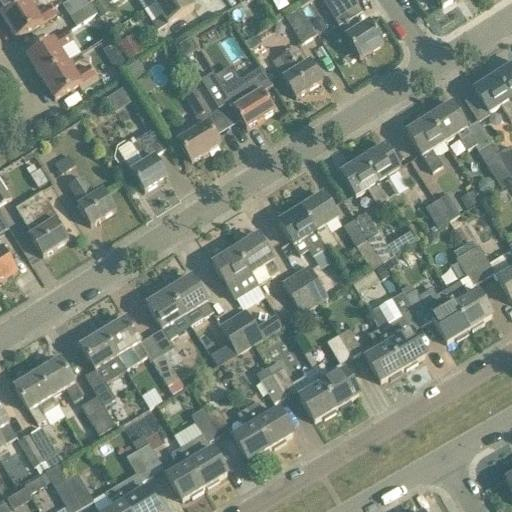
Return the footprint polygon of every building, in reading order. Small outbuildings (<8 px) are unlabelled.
[(0,0),(0,17),(2,21),(29,4),(26,0),(0,0)] [(74,0),(63,8),(70,20),(71,20),(70,19),(90,6),(85,0),(74,0)] [(111,13),(103,0),(102,0),(94,6),(102,19),(111,13)] [(162,18),(152,25),(158,34),(168,27),(168,28),(194,11),(186,0),(163,0),(154,6),(162,18)] [(384,47),(378,39),(370,25),(358,32),(351,22),(362,16),(351,0),(320,0),(338,29),(339,28),(346,39),(345,40),(359,62),(384,47)] [(434,0),(442,11),(458,0),(434,0)] [(2,21),(16,43),(56,17),(50,8),(37,16),(29,4),(2,21)] [(77,30),(80,28),(84,35),(101,24),(90,6),(70,19),(71,20),(70,20),(77,30)] [(307,16),(316,34),(333,26),(324,8),(307,16)] [(299,10),(295,13),(285,20),(302,48),(317,37),(299,10)] [(73,43),(67,34),(27,59),(41,81),(67,65),(59,52),(73,43)] [(257,38),(246,44),(251,53),(262,46),(257,38)] [(322,85),(317,77),(309,65),(305,68),(294,50),(281,59),(291,76),(283,81),(296,102),(322,85)] [(115,76),(129,66),(120,51),(105,60),(115,76)] [(41,81),(55,103),(95,78),(90,69),(75,78),(67,65),(41,81)] [(511,69),(497,79),(502,87),(511,103),(511,69)] [(261,71),(225,94),(213,77),(201,84),(201,85),(201,86),(218,113),(230,106),(246,133),(275,115),(262,95),(272,89),(261,71)] [(511,103),(502,87),(497,79),(474,93),(489,117),(501,109),(511,126),(511,125),(511,103)] [(151,84),(148,80),(138,87),(140,90),(145,98),(155,91),(151,84)] [(172,136),(178,146),(191,167),(220,149),(204,122),(218,113),(201,86),(190,93),(205,116),(172,136)] [(435,130),(445,145),(457,138),(467,154),(477,148),(466,131),(452,107),(430,121),(435,130)] [(153,127),(144,113),(137,117),(146,131),(153,127)] [(445,145),(435,130),(430,121),(407,136),(432,176),(443,170),(432,153),(445,145)] [(168,182),(162,173),(154,160),(170,150),(158,130),(132,146),(138,156),(125,164),(145,196),(168,182)] [(511,184),(511,180),(493,149),(491,146),(478,155),(502,192),(511,184)] [(363,163),(388,204),(398,197),(388,180),(400,172),(385,149),(363,163)] [(498,157),(493,149),(511,180),(511,152),(510,149),(498,157)] [(61,177),(75,168),(69,159),(55,168),(61,177)] [(378,210),(388,204),(363,163),(341,177),(356,200),(367,193),(378,210)] [(47,185),(40,173),(31,178),(38,191),(47,185)] [(116,214),(111,205),(104,194),(94,200),(82,180),(68,189),(80,208),(78,210),(91,230),(116,214)] [(0,209),(11,202),(0,185),(0,209)] [(479,204),(473,193),(459,201),(466,212),(479,204)] [(69,244),(63,235),(56,223),(59,221),(42,195),(16,212),(33,238),(30,240),(43,260),(69,244)] [(301,212),(326,253),(336,247),(325,230),(338,222),(324,198),(301,212)] [(447,198),(435,206),(448,226),(460,218),(447,198)] [(448,226),(435,206),(426,212),(439,232),(448,226)] [(279,226),(285,234),(294,249),(306,242),(317,259),(326,253),(301,212),(279,226)] [(0,218),(0,238),(9,232),(0,218)] [(393,259),(379,236),(367,244),(381,267),(393,259)] [(241,262),(258,289),(280,275),(258,239),(235,253),(241,262)] [(356,250),(371,274),(381,267),(367,244),(356,250)] [(0,286),(18,275),(2,251),(0,246),(0,286)] [(495,277),(498,283),(498,284),(511,307),(511,256),(511,255),(490,268),(479,249),(468,255),(484,284),(495,277)] [(241,262),(235,253),(213,268),(235,303),(257,290),(258,289),(241,262)] [(464,325),(469,334),(471,332),(473,334),(484,328),(483,326),(492,320),(478,296),(477,296),(473,290),(484,284),(468,255),(456,262),(467,281),(455,288),(445,294),(464,325)] [(398,267),(394,261),(386,266),(389,272),(398,267)] [(389,278),(383,268),(375,273),(382,283),(389,278)] [(296,278),(316,310),(328,303),(307,271),(296,278)] [(283,287),(304,318),(316,310),(296,278),(283,287)] [(185,319),(192,330),(214,316),(207,305),(192,280),(170,295),(175,303),(185,319)] [(467,335),(469,334),(464,325),(445,294),(437,299),(434,295),(421,303),(415,293),(405,299),(403,297),(402,297),(421,329),(432,323),(446,347),(456,342),(457,344),(468,337),(467,335)] [(170,295),(147,309),(169,344),(178,338),(171,327),(185,319),(175,303),(170,295)] [(416,365),(426,360),(411,335),(421,329),(402,297),(369,317),(379,334),(398,365),(403,373),(405,372),(407,374),(418,367),(416,365)] [(251,351),(271,338),(264,325),(253,332),(243,316),(233,322),(251,351)] [(271,338),(282,331),(274,318),(264,325),(271,338)] [(103,336),(126,374),(149,360),(140,345),(126,322),(103,336)] [(251,351),(233,322),(219,331),(238,359),(251,351)] [(363,354),(350,333),(338,340),(351,362),(363,354)] [(401,374),(403,373),(398,365),(379,334),(370,339),(379,355),(366,363),(380,387),(389,381),(391,383),(402,377),(401,374)] [(126,374),(103,336),(81,350),(95,374),(96,374),(104,388),(113,382),(126,374)] [(351,362),(338,340),(327,347),(341,369),(351,362)] [(152,366),(167,390),(179,383),(164,358),(152,366)] [(37,377),(58,411),(59,410),(53,400),(66,392),(74,406),(83,401),(74,387),(75,386),(60,362),(37,377)] [(333,406),(337,413),(339,411),(340,413),(352,407),(351,404),(360,399),(345,375),(332,383),(323,367),(313,373),(333,406)] [(268,372),(257,378),(274,408),(285,401),(268,372)] [(292,388),(283,373),(272,379),(268,372),(285,401),(295,395),(292,388)] [(336,416),(335,414),(337,413),(333,406),(313,373),(304,378),(313,394),(300,402),(314,426),(323,421),(325,423),(336,416)] [(104,388),(96,374),(95,374),(85,380),(104,410),(114,403),(104,388)] [(45,419),(58,411),(37,377),(15,391),(38,429),(47,423),(45,419)] [(167,390),(172,399),(184,391),(179,383),(167,390)] [(100,439),(115,430),(97,401),(86,407),(82,410),(100,439)] [(247,412),(256,407),(252,401),(244,406),(247,412)] [(267,445),(271,452),(273,450),(274,452),(286,446),(284,444),(294,438),(279,414),(265,422),(256,407),(247,412),(267,445)] [(217,411),(206,418),(219,440),(230,434),(217,411)] [(0,412),(0,433),(8,447),(17,441),(9,427),(0,412)] [(209,446),(219,440),(206,418),(203,412),(190,420),(202,439),(208,447),(209,446)] [(271,452),(267,445),(247,412),(237,418),(246,434),(234,441),(248,465),(257,460),(259,462),(270,455),(269,453),(271,452)] [(64,466),(42,431),(30,438),(46,464),(52,473),(52,474),(58,470),(64,466)] [(139,454),(138,455),(153,480),(163,473),(142,439),(133,444),(139,454)] [(207,490),(208,492),(219,485),(218,483),(227,478),(209,446),(208,447),(202,439),(181,452),(200,485),(204,492),(207,490)] [(20,446),(35,470),(41,480),(46,477),(52,473),(46,464),(45,464),(30,440),(20,446)] [(202,493),(204,492),(200,485),(181,452),(171,457),(176,465),(163,472),(168,481),(167,481),(182,505),(191,499),(192,501),(204,495),(202,493)] [(141,487),(153,480),(138,455),(126,462),(141,487)] [(52,473),(46,477),(52,486),(67,511),(82,511),(58,470),(52,474),(52,473)] [(24,489),(25,491),(30,499),(44,491),(52,486),(46,477),(41,480),(38,481),(24,489)] [(67,484),(82,511),(94,505),(77,478),(67,484)] [(115,491),(127,511),(158,511),(147,493),(134,501),(125,485),(115,491)] [(127,511),(115,491),(106,496),(115,511),(127,511)]
